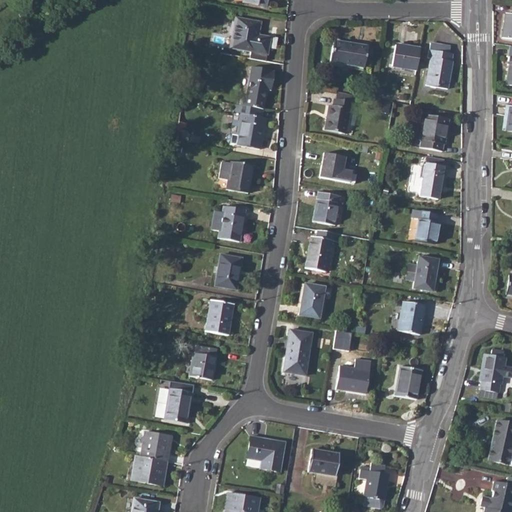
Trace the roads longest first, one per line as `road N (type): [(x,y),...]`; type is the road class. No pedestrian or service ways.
road 1 (residential): [(301,8),(285,203),(252,402)]
road 2 (residential): [(470,310),(481,128),(476,10)]
road 3 (residential): [(252,402),(429,437)]
road 4 (residential): [(476,10),(301,8)]
road 5 (residential): [(429,437),(470,310)]
